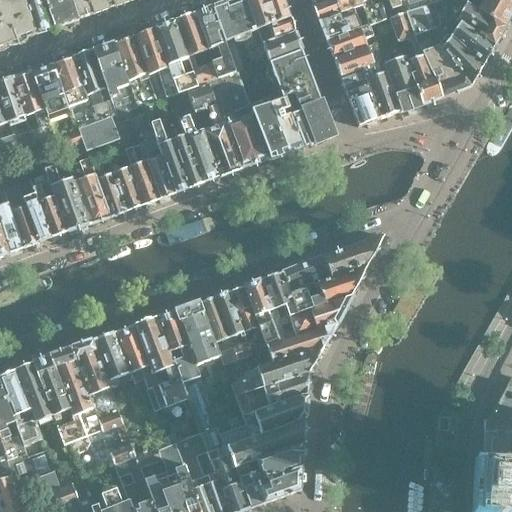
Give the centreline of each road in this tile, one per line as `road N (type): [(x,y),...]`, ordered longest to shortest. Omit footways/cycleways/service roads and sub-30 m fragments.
road 1 (residential): [(0,359),(374,224),(405,232)]
road 2 (residential): [(348,147),(0,272)]
road 3 (residential): [(405,232),(336,368),(321,511)]
road 4 (residential): [(180,0),(0,63)]
road 5 (residential): [(460,511),(466,435),(511,346)]
road 6 (residential): [(295,0),(348,147)]
